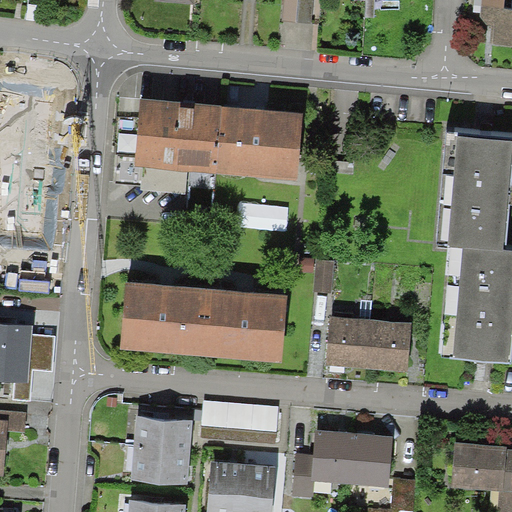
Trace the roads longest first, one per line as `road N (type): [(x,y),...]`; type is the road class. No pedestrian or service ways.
road 1 (residential): [(511,409),(75,372)]
road 2 (residential): [(97,43),(440,80)]
road 3 (residential): [(97,43),(75,372)]
road 4 (residential): [(75,372),(62,511)]
